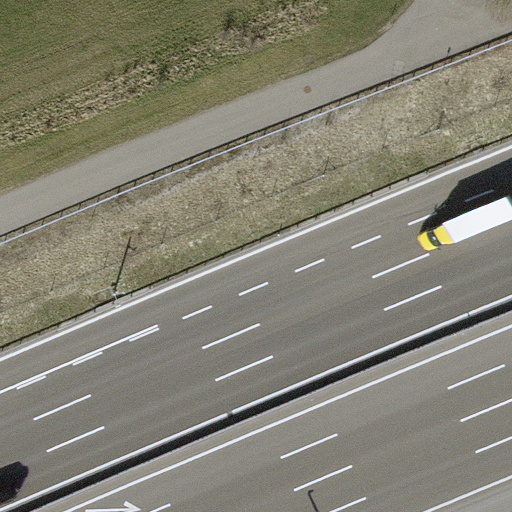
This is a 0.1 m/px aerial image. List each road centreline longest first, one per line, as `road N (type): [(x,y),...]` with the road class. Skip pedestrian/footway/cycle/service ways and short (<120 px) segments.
road 1 (motorway): [(511,240),(0,453)]
road 2 (unclassified): [(443,0),(408,52),(0,217)]
road 3 (motorway): [(245,511),(511,401)]
